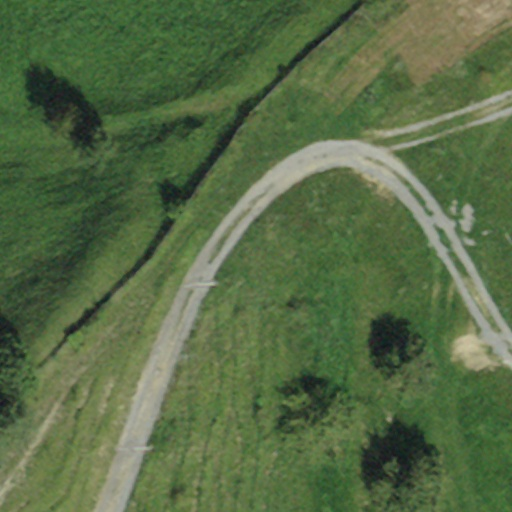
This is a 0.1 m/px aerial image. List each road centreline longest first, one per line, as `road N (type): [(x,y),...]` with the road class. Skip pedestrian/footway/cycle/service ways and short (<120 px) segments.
road 1 (track): [(101,511),(216,249),(269,174),(342,147),(413,174),(511,363)]
road 2 (track): [(511,82),(342,147)]
